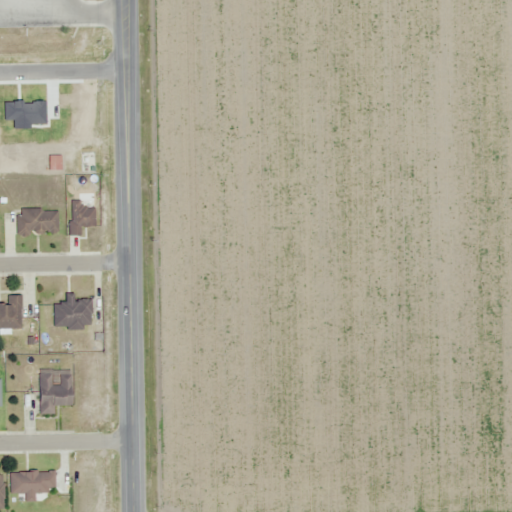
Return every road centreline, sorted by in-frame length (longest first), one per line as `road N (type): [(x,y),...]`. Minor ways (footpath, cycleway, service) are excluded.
road 1 (secondary): [(139,511),(127,0)]
road 2 (residential): [(0,442),(138,440)]
road 3 (residential): [(135,260),(0,262)]
